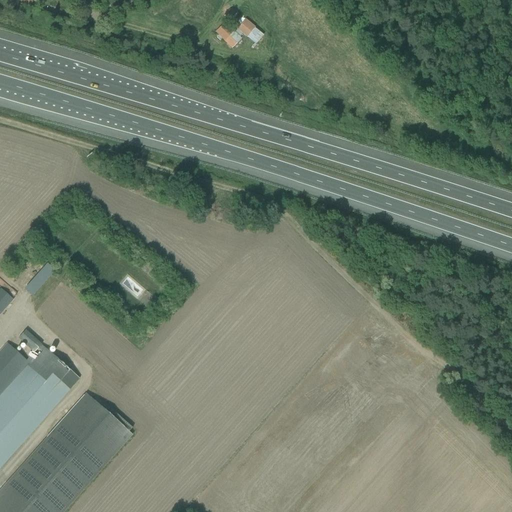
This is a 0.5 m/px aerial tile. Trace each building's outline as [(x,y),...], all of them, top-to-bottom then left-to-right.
[(245,20),(237,29),(246,37),(247,38),(255,28),(245,20)] [(225,24),(216,33),(232,47),(240,39),(234,33),(225,24)] [(50,263),(26,288),(34,296),(58,271),(50,263)] [(0,315),(13,301),(1,290),(0,291),(0,315)] [(159,301),(154,297),(145,308),(150,312),(159,301)] [(0,466),(79,380),(45,349),(31,365),(25,361),(7,344),(0,351),(0,466)] [(36,357),(30,353),(25,361),(31,365),(36,357)] [(0,511),(64,511),(94,479),(132,436),(85,395),(0,490),(0,511)]
